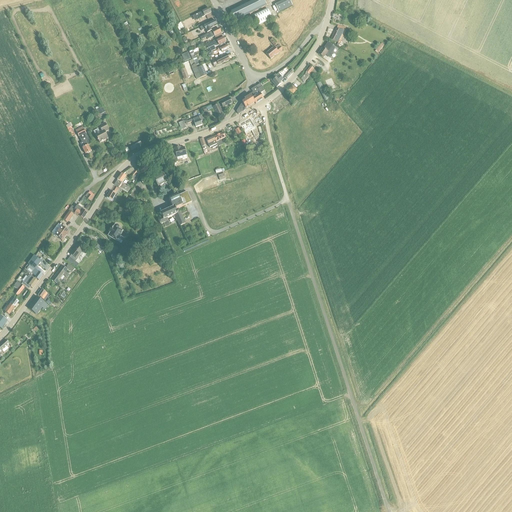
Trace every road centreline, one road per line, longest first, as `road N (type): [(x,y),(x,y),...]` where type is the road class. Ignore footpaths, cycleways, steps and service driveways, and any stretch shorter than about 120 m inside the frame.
road 1 (unclassified): [(287,200),(389,511)]
road 2 (tertiary): [(0,336),(121,167)]
road 3 (unclassified): [(287,200),(212,232),(189,188)]
